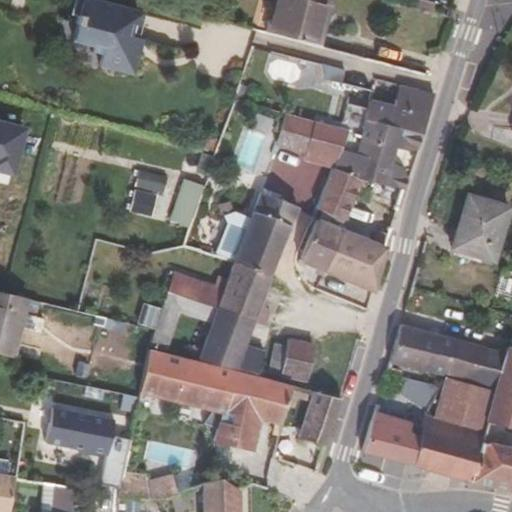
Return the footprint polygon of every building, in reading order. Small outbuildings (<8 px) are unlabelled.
[(141,12),(96,0),(84,0),(80,15),(77,23),(79,24),(75,40),(105,48),(101,65),(135,73),(144,38),(135,35),(141,12)] [(273,0),(271,9),(277,11),(271,32),(318,44),(329,0),(273,0)] [(422,0),(410,0),(409,6),(433,12),(435,3),(422,0)] [(271,9),(265,30),(271,32),(277,11),(271,9)] [(321,74),(342,80),(345,67),(321,61),(321,74)] [(366,106),(364,114),(422,129),(435,90),(400,81),(394,104),(368,97),(366,106)] [(366,106),(368,97),(347,91),(344,100),(346,101),(366,106)] [(348,130),(359,133),(364,114),(366,106),(346,101),(339,127),(348,130)] [(304,158),(334,166),(348,130),(339,127),(284,112),(275,144),(305,153),(304,158)] [(359,133),(348,130),(334,166),(318,209),(324,212),(343,219),(361,178),(395,187),(391,200),(399,203),(422,129),(364,114),(359,133)] [(23,128),(0,122),(0,183),(8,186),(23,128)] [(138,169),(131,211),(162,216),(169,174),(138,169)] [(174,209),(192,215),(203,184),(185,178),(174,209)] [(215,255),(233,262),(270,275),(296,208),(259,193),(250,217),(233,211),(223,216),(227,224),(215,255)] [(494,261),(510,207),(467,194),(451,248),(494,261)] [(300,262),(324,272),(339,229),(343,219),(324,212),(321,219),(317,217),(300,262)] [(324,272),(373,292),(384,246),(389,232),(376,228),(372,242),(339,229),(324,272)] [(271,310),(265,308),(258,306),(262,297),(270,275),(233,262),(226,278),(217,274),(213,285),(196,279),(190,299),(253,321),(265,325),(271,310)] [(196,279),(173,270),(166,291),(190,299),(196,279)] [(0,354),(11,357),(26,298),(0,291),(0,354)] [(210,323),(199,357),(256,372),(263,352),(244,344),(253,321),(190,299),(166,291),(153,329),(149,344),(166,349),(179,312),(210,323)] [(268,300),(262,297),(258,306),(265,308),(268,300)] [(92,325),(103,327),(105,317),(94,315),(92,325)] [(105,317),(103,327),(122,332),(124,322),(105,317)] [(502,352),(399,325),(387,362),(443,377),(492,391),(502,352)] [(308,378),(314,342),(287,337),(285,345),(273,343),(267,370),(308,378)] [(511,348),(507,346),(505,346),(502,352),(492,391),(491,393),(484,419),(511,426),(511,348)] [(139,397),(172,403),(219,415),(211,441),(252,450),(259,420),(282,425),(293,386),(148,348),(139,397)] [(400,373),(385,369),(381,385),(396,389),(399,377),(400,373)] [(433,418),(422,415),(420,427),(413,465),(466,482),(478,440),(484,419),(491,393),(442,379),(433,418)] [(340,398),(315,391),(302,429),(300,436),(326,444),(340,398)] [(121,471),(128,439),(109,435),(112,420),(51,408),(45,442),(77,448),(76,451),(96,455),(98,447),(106,448),(99,484),(118,488),(121,471)] [(420,427),(373,412),(361,451),(413,465),(420,427)] [(509,448),(478,440),(466,482),(511,492),(511,441),(509,448)] [(0,511),(8,511),(15,479),(4,477),(6,463),(0,461),(0,511)] [(171,494),(172,473),(159,476),(157,482),(146,484),(145,479),(146,479),(146,474),(121,471),(118,488),(117,496),(155,500),(171,494)] [(220,476),(202,484),(202,511),(237,511),(236,491),(220,476)] [(42,483),(37,511),(49,511),(53,485),(42,483)] [(73,511),(77,489),(53,485),(49,511),(73,511)]
